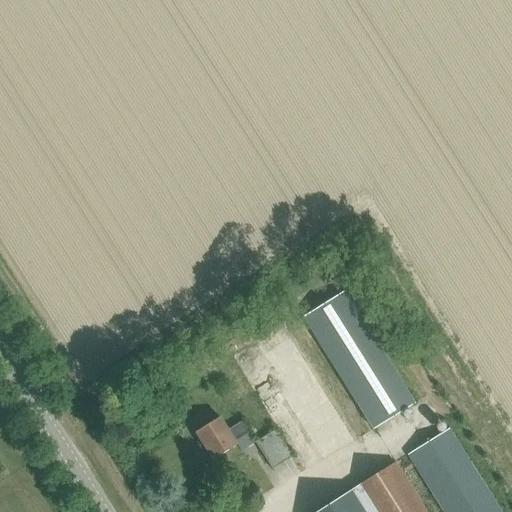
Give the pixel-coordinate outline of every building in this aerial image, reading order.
[(352,293),(310,317),(374,428),(416,404),(352,293)] [(234,442),(248,433),(241,422),(228,431),(219,417),(195,433),(212,460),(237,445),(234,442)] [(275,430),(255,443),(272,470),(292,457),(275,430)] [(442,511),(511,511),(511,509),(509,504),(499,510),(448,430),(407,456),(442,511)] [(425,511),(395,463),(317,511),(425,511)]
